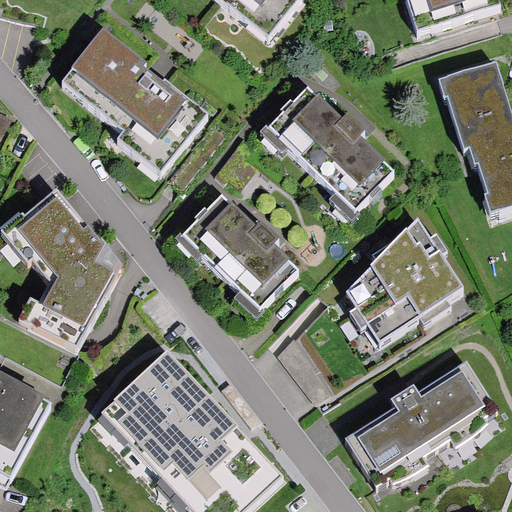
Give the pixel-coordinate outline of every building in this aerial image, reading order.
[(216,0),(269,42),(303,0),(216,0)] [(405,0),(418,37),(502,10),(498,0),(405,0)] [(161,179),(209,119),(104,34),(62,86),(124,136),(118,144),(161,179)] [(487,221),(511,213),(511,139),(500,102),(490,70),(435,87),(457,156),(465,154),(487,221)] [(357,224),(395,184),(363,154),(368,149),(349,131),(345,136),(309,101),(270,141),(357,224)] [(0,146),(12,124),(0,117),(0,146)] [(220,173),(240,193),(262,170),(241,151),(220,173)] [(261,320),(299,281),(270,253),(276,247),(258,230),(253,235),(222,205),(183,245),(261,320)] [(118,280),(56,211),(13,244),(54,295),(41,320),(31,314),(21,336),(77,365),(118,280)] [(464,303),(418,234),(348,306),(380,355),(464,303)] [(317,405),(335,393),(297,339),(279,351),(317,405)] [(173,349),(103,417),(193,511),(250,511),(291,472),(253,433),(215,393),(173,349)] [(386,485),(503,406),(474,363),(429,393),(423,384),(401,400),(405,406),(355,440),(386,485)] [(0,478),(5,482),(44,409),(0,385),(0,478)]
